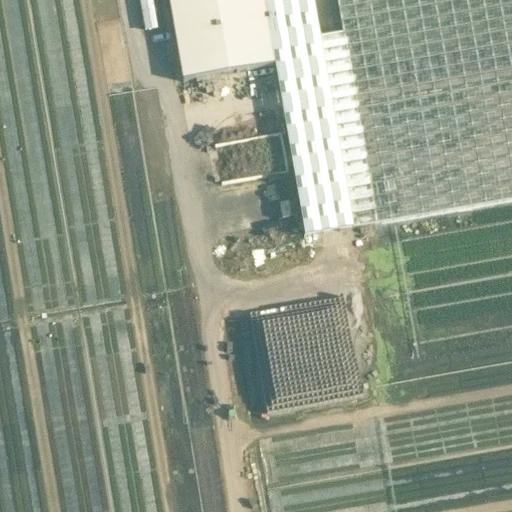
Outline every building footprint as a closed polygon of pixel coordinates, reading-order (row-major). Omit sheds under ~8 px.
[(275,69),(262,0),(169,0),(184,85),(275,69)] [(305,239),(352,231),(319,41),(317,41),(309,0),(262,0),(275,69),(305,239)] [(511,0),(336,0),(343,37),(376,227),(511,202),(511,0)] [(352,231),(376,227),(343,37),(319,41),(352,231)] [(249,313),(264,411),(364,396),(354,331),(311,338),(306,304),(249,313)]
